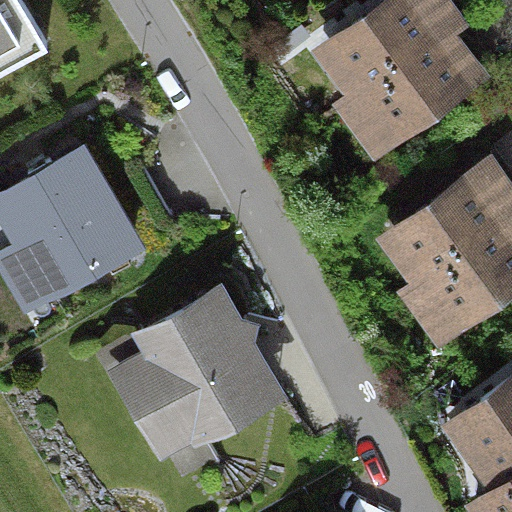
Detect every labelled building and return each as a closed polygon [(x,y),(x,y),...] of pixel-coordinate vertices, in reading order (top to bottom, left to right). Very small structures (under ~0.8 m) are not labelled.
[(0,0),(0,68),(41,46),(14,0),(0,0)] [(424,0),(380,0),(327,39),(360,83),(430,32),(442,23),(424,0)] [(381,136),(462,76),(430,32),(360,83),(348,92),(381,136)] [(84,149),(0,196),(0,213),(19,247),(0,257),(0,258),(30,312),(141,249),(84,149)] [(473,166),(391,226),(424,270),(494,219),(506,210),(473,166)] [(511,274),(511,243),(494,219),(424,270),(412,279),(445,324),(511,274)] [(143,422),(177,402),(195,432),(260,394),(232,347),(238,326),(217,321),(201,295),(137,333),(147,350),(112,370),(143,422)] [(511,372),(456,413),(503,477),(503,478),(511,471),(511,372)] [(480,495),(492,511),(511,511),(511,471),(503,478),(503,477),(479,494),(480,495)]
